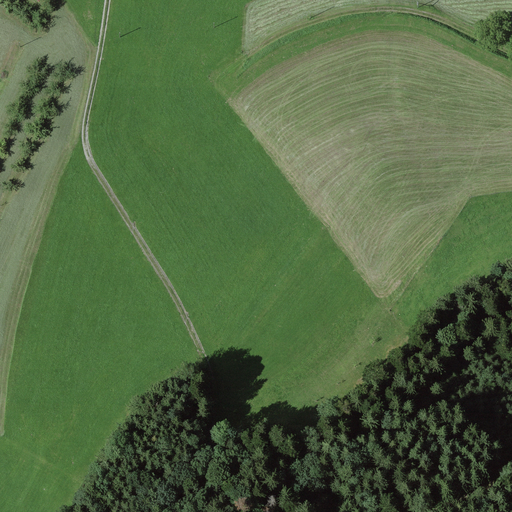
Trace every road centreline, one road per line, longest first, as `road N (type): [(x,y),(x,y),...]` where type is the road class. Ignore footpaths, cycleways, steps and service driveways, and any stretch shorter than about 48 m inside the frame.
road 1 (track): [(207,370),(91,156),(86,126),(106,0)]
road 2 (track): [(246,57),(308,24),(393,10),(430,14),(511,52)]
road 3 (track): [(207,370),(209,442),(225,511)]
